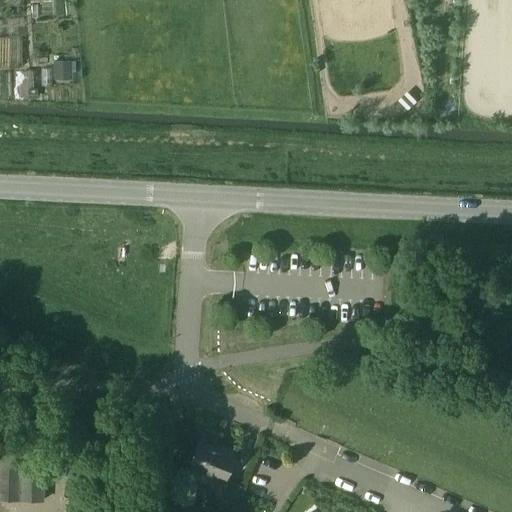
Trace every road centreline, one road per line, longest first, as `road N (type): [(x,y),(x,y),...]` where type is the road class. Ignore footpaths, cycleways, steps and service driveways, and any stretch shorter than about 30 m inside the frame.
road 1 (secondary): [(511,211),(197,195)]
road 2 (secondary): [(197,195),(0,186)]
road 3 (unclassified): [(185,386),(197,195)]
